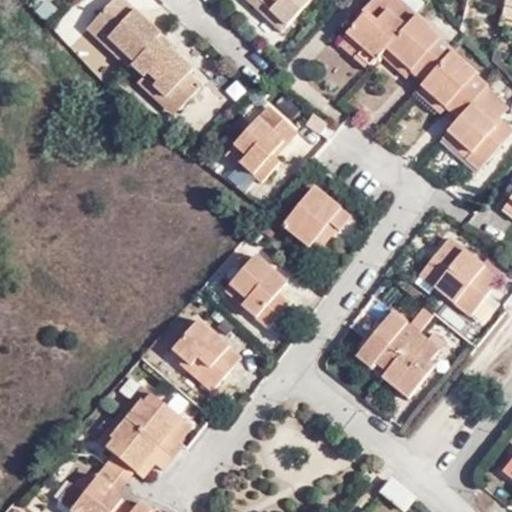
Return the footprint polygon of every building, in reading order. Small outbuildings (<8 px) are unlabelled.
[(114,56),(128,70),(132,67),(161,36),(123,0),(115,0),(92,25),(119,51),(114,56)] [(259,1),(288,28),(313,0),(246,0),(254,7),(259,1)] [(387,49),(417,16),(399,0),(373,0),(362,13),(364,15),(347,34),(362,48),(354,59),(368,70),(381,55),(387,49)] [(511,0),(507,0),(503,17),(511,18),(511,0)] [(282,33),(288,28),(259,1),(254,7),(282,33)] [(431,29),(417,16),(387,49),(412,73),(424,83),(451,52),(453,51),(429,30),(431,29)] [(87,30),(114,56),(119,51),(92,25),(87,30)] [(338,44),(354,59),(362,48),(347,34),(338,44)] [(161,36),(132,67),(144,78),(139,84),(155,99),(160,94),(179,112),(202,88),(189,76),(193,71),(171,49),(173,47),(161,36)] [(387,49),(381,55),(407,78),(412,73),(387,49)] [(421,86),(446,109),(459,121),(487,88),(489,87),(465,66),(466,65),(451,52),(424,83),(421,86)] [(421,86),(416,92),(441,115),(446,109),(421,86)] [(471,154),(466,159),(465,160),(479,172),(511,133),(511,130),(500,120),(510,108),(487,88),(459,121),(448,133),(471,154)] [(174,117),(179,112),(160,94),(155,99),(174,117)] [(245,159),(240,165),(262,185),(281,164),(276,159),(273,157),(284,143),(287,146),(299,133),(270,108),(233,148),(245,159)] [(448,133),(443,138),(466,159),(471,154),(448,133)] [(273,157),(276,159),(287,146),(284,143),(273,157)] [(238,167),(240,165),(245,159),(233,148),(225,157),(238,167)] [(330,224),(337,230),(340,232),(351,218),(315,189),(282,228),(310,250),(330,224)] [(316,255),(337,230),(330,224),(310,250),(316,255)] [(441,282),(436,288),(471,317),(501,279),(449,238),(424,269),(441,282)] [(256,257),(230,287),(248,302),(243,307),(269,330),(290,305),(279,295),(288,285),(256,257)] [(431,295),(436,288),(441,282),(424,269),(414,281),(431,295)] [(226,291),(243,307),(248,302),(230,287),(226,291)] [(442,351),(394,313),(366,350),(365,349),(359,357),(370,365),(375,358),(404,381),(398,388),(412,399),(438,367),(433,363),(442,351)] [(366,350),(394,313),(365,349),(366,350)] [(199,321),(173,352),(192,368),(188,372),(212,394),(242,359),(199,321)] [(192,368),(173,352),(169,356),(188,372),(192,368)] [(370,365),(398,388),(404,381),(375,358),(370,365)] [(120,391),(132,401),(136,397),(145,404),(152,396),(131,378),(120,391)] [(132,401),(120,415),(173,458),(184,445),(180,442),(176,439),(188,425),(152,396),(145,404),(136,397),(132,401)] [(173,458),(120,415),(105,435),(114,442),(107,450),(115,457),(133,472),(142,480),(155,464),(164,470),(173,458)] [(176,439),(180,442),(192,428),(188,425),(176,439)] [(114,442),(105,435),(98,443),(107,450),(114,442)] [(126,482),(133,472),(115,457),(107,467),(126,482)] [(115,497),(126,482),(107,467),(99,478),(111,487),(108,491),(115,497)] [(114,511),(122,502),(115,497),(108,491),(111,487),(99,478),(86,495),(72,511),(114,511)] [(392,481),(382,493),(404,511),(414,500),(392,481)] [(57,502),(70,511),(72,511),(86,495),(71,484),(57,502)] [(151,511),(141,504),(134,511),(122,502),(114,511),(151,511)]
